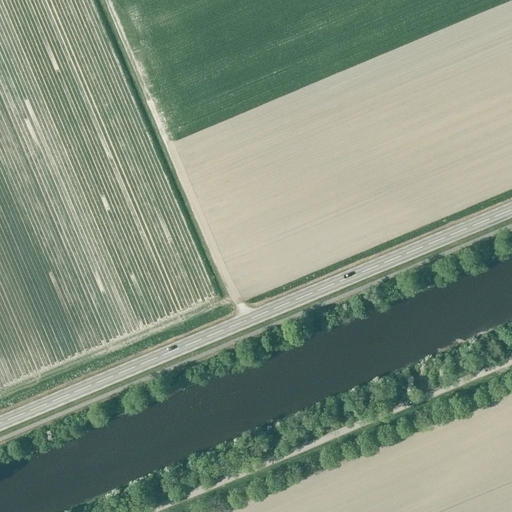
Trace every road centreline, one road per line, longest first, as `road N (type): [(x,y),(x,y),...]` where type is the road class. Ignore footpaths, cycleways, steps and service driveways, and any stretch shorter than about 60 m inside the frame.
road 1 (primary): [(0,424),(511,210)]
road 2 (unclassified): [(140,511),(511,357)]
